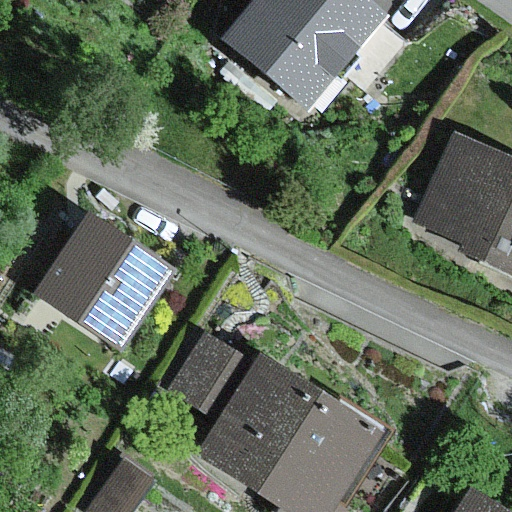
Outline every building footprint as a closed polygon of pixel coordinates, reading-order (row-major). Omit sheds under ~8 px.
[(413,50),(352,0),(255,0),(217,46),(303,117),(346,64),(379,91),(413,50)] [(511,170),(448,142),(406,238),(511,284),(511,170)] [(77,224),(31,297),(119,352),(165,279),(77,224)] [(248,368),(201,339),(165,395),(212,424),(248,368)] [(330,511),(377,438),(253,360),(248,368),(212,424),(191,458),(277,511),(330,511)] [(131,511),(148,487),(115,465),(84,511),(131,511)] [(0,470),(0,503),(5,507),(20,482),(0,470)] [(491,511),(466,496),(455,511),(491,511)]
